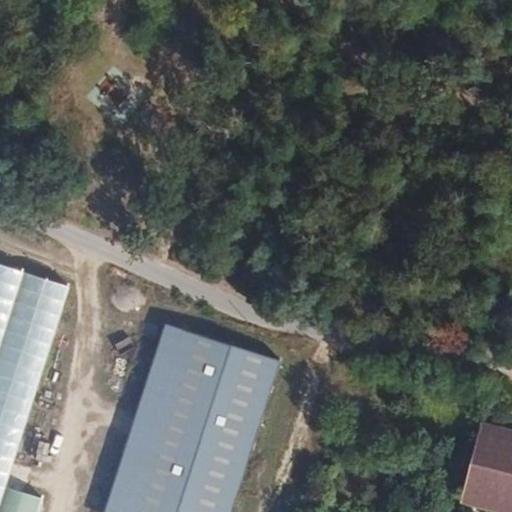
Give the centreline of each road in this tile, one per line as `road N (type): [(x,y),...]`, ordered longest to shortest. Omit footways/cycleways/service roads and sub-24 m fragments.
road 1 (unclassified): [(511,362),(334,335),(247,311),(0,208)]
road 2 (track): [(55,511),(122,324),(170,316),(298,357),(325,354),(334,335)]
road 3 (track): [(325,354),(264,511)]
